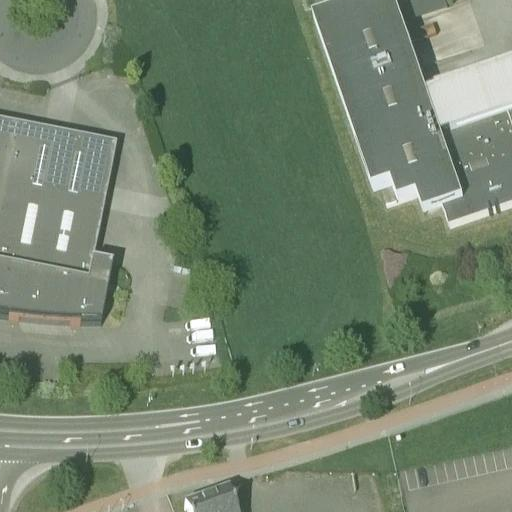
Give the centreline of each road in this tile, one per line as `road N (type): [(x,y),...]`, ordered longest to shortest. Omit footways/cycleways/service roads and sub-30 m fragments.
road 1 (tertiary): [(0,456),(140,453),(247,437),(333,413),(416,374)]
road 2 (tertiary): [(416,374),(86,424)]
